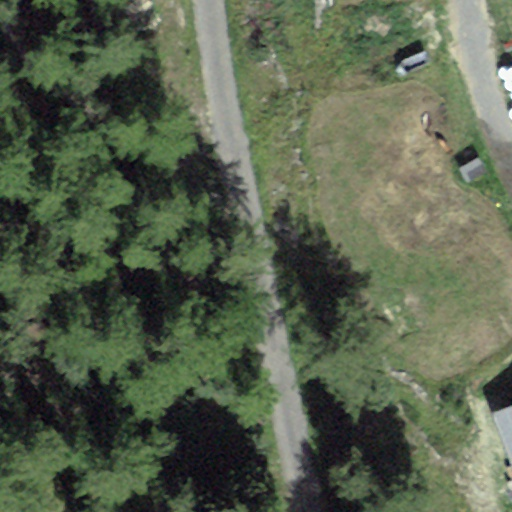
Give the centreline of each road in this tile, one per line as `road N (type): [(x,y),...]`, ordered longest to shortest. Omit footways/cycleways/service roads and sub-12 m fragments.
road 1 (track): [(249,241),(294,511)]
road 2 (track): [(249,241),(205,41),(206,0)]
